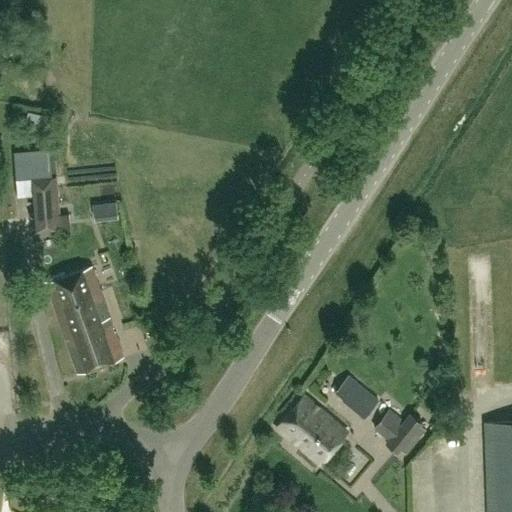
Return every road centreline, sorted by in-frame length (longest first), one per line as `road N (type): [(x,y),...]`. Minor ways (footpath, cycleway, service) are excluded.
road 1 (tertiary): [(159,460),(212,411),(485,0)]
road 2 (tertiary): [(159,460),(106,425),(76,425),(0,449)]
road 3 (unknown): [(511,400),(478,407),(471,419),(463,445),(464,511)]
